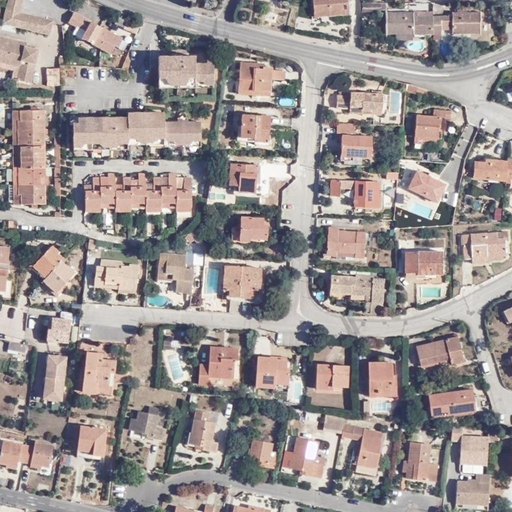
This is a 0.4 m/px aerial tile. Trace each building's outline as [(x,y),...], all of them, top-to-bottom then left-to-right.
[(24,0),(9,0),(3,24),(50,36),(53,22),(21,14),(24,0)] [(351,11),(349,0),(316,0),(318,14),(351,11)] [(455,11),(455,14),(455,24),(455,33),(472,32),(483,32),(482,10),(455,11)] [(122,38),(74,11),(68,21),(78,26),(74,33),(111,52),(115,44),(117,46),(122,38)] [(415,33),(415,15),(415,12),(387,13),(386,34),(398,34),(415,33)] [(455,24),(455,14),(443,15),(443,23),(455,24)] [(443,23),(443,15),(415,15),(415,33),(443,33),(443,23)] [(118,23),(123,26),(127,18),(121,16),(118,23)] [(138,32),(142,23),(127,18),(123,26),(138,32)] [(28,44),(0,37),(0,50),(4,52),(1,62),(23,67),(18,82),(31,85),(39,53),(26,50),(28,44)] [(192,59),(170,58),(170,66),(156,66),(156,82),(162,83),(165,86),(182,87),(186,83),(200,83),(202,87),(210,87),(210,65),(204,65),(193,65),(192,59)] [(246,67),(246,61),(237,60),(235,86),(265,88),(266,79),(278,79),(279,72),(266,71),(266,68),(259,68),(246,67)] [(46,83),(59,83),(59,69),(46,69),(46,83)] [(415,90),(417,84),(405,80),(405,87),(415,90)] [(265,88),(235,86),(235,92),(265,94),(265,88)] [(359,103),(381,103),(381,88),(348,88),(348,91),(334,92),(333,101),(347,102),(347,108),(359,108),(359,103)] [(432,110),(417,109),(414,131),(437,133),(438,122),(442,123),(442,112),(451,113),(451,107),(433,105),(432,110)] [(20,124),(20,113),(12,113),(11,124),(20,124)] [(44,113),(20,113),(20,124),(11,124),(11,132),(19,132),(18,150),(11,149),(11,170),(18,170),(18,186),(11,186),(11,195),(19,195),(19,205),(43,205),(43,186),(46,186),(47,177),(43,177),(44,141),(48,141),(47,133),(44,133),(44,113)] [(102,127),(74,127),(71,127),(71,148),(79,148),(81,144),(96,145),(99,148),(115,147),(128,139),(137,143),(150,143),(153,140),(162,140),(162,142),(170,142),(172,145),(188,145),(191,141),(197,141),(197,124),(161,123),(161,114),(148,114),(148,122),(139,122),(138,114),(124,114),(124,119),(111,119),(111,127),(102,127)] [(267,116),(238,115),(238,137),(255,138),(255,143),(265,144),(267,116)] [(74,119),(74,127),(102,127),(102,119),(74,119)] [(102,119),(102,127),(111,127),(111,119),(102,119)] [(339,153),(350,154),(369,155),(371,135),(341,133),(339,153)] [(474,175),(506,178),(506,176),(508,157),(486,155),(486,158),(475,157),(474,175)] [(251,173),(256,173),(257,173),(257,165),(227,164),(226,185),(235,185),(235,191),(251,192),(251,182),(251,173)] [(416,168),(407,185),(422,191),(419,195),(436,204),(445,184),(416,168)] [(115,203),(115,183),(115,178),(108,178),(107,182),(107,185),(100,185),(99,207),(104,207),(104,203),(115,203)] [(145,202),(145,178),(131,178),(131,184),(131,205),(135,205),(135,202),(145,202)] [(159,205),(161,178),(145,178),(145,202),(145,209),(145,213),(149,213),(150,209),(159,209),(159,205)] [(161,178),(159,205),(175,205),(176,181),(176,178),(161,178)] [(379,180),(330,178),(329,194),(339,194),(339,187),(355,187),(354,205),(379,206),(380,195),(378,195),(379,180)] [(96,181),(91,181),(91,193),(86,193),(85,210),(99,210),(99,207),(100,185),(96,185),(96,181)] [(190,206),(190,182),(176,181),(175,205),(174,209),(179,210),(179,207),(189,207),(188,206),(190,206)] [(131,184),(115,183),(115,203),(115,206),(119,206),(119,205),(131,205),(131,184)] [(11,204),(19,205),(19,195),(11,195),(11,204)] [(262,226),(262,218),(240,217),(240,227),(228,227),(227,241),(249,242),(250,237),(267,237),(267,226),(262,226)] [(343,225),(327,224),(326,254),(336,254),(336,250),(354,251),(354,256),(365,257),(366,230),(343,229),(343,225)] [(209,255),(209,250),(193,230),(189,232),(209,255)] [(485,257),(503,257),(507,256),(506,239),(498,239),(498,234),(464,235),(466,261),(474,261),(474,267),(485,266),(485,263),(485,257)] [(97,241),(89,240),(88,251),(96,251),(97,241)] [(11,244),(0,243),(0,287),(7,288),(11,244)] [(160,250),(159,245),(148,248),(148,254),(160,250)] [(53,247),(36,266),(49,279),(47,281),(59,293),(79,273),(73,267),(71,269),(64,263),(67,260),(53,247)] [(189,267),(189,255),(189,252),(181,252),(180,256),(161,256),(160,276),(174,277),(181,277),(180,293),(195,294),(196,267),(189,267)] [(443,253),(405,253),(405,273),(417,273),(417,275),(443,275),(443,253)] [(197,255),(189,255),(189,267),(196,267),(197,255)] [(101,266),(96,266),(95,284),(122,286),(121,290),(137,291),(140,267),(131,266),(131,269),(123,268),(124,262),(102,261),(101,266)] [(265,268),(227,266),(226,290),(232,291),(232,297),(244,298),(244,290),(253,291),(263,291),(265,268)] [(357,279),(333,278),(332,296),(364,297),(364,301),(373,301),(373,304),(383,305),(385,280),(374,279),(373,282),(357,281),(357,279)] [(191,307),(191,295),(176,295),(176,283),(173,283),(173,307),(191,307)] [(253,291),(244,290),(244,298),(252,298),(253,291)] [(70,317),(53,315),(52,322),(49,321),(47,340),(68,342),(70,317)] [(71,340),(78,340),(80,325),(72,324),(71,340)] [(458,339),(419,348),(422,364),(450,356),(451,363),(463,360),(458,339)] [(11,341),(9,348),(25,351),(26,344),(11,341)] [(238,349),(210,347),(209,366),(200,365),(198,385),(209,385),(209,377),(234,379),(238,379),(240,362),(237,361),(238,349)] [(98,362),(100,353),(88,351),(83,390),(97,392),(97,387),(109,388),(111,373),(116,374),(117,359),(104,358),(102,358),(102,362),(98,362)] [(65,356),(48,354),(43,397),(60,399),(65,356)] [(255,393),(273,394),(273,386),(287,387),(289,359),(273,358),(273,354),(257,354),(255,393)] [(331,382),(331,386),(346,387),(349,364),(317,362),(316,381),(331,382)] [(368,391),(395,391),(396,381),(392,382),(392,362),(368,362),(368,391)] [(302,399),(302,381),(294,381),(294,399),(302,399)] [(331,390),(331,386),(331,382),(316,381),(316,388),(331,390)] [(273,386),(273,394),(286,395),(287,387),(273,386)] [(471,388),(427,395),(430,416),(473,410),(471,388)] [(138,420),(131,419),(129,430),(142,433),(141,435),(161,439),(163,427),(156,426),(159,408),(149,405),(148,412),(140,411),(138,420)] [(207,411),(196,409),(190,441),(194,442),(193,447),(215,451),(217,440),(210,439),(214,422),(206,420),(207,411)] [(354,425),(344,424),(341,437),(352,438),(354,425)] [(451,424),(449,439),(459,439),(457,462),(485,463),(486,447),(480,447),(480,444),(481,436),(459,434),(459,425),(451,424)] [(94,450),(94,452),(103,453),(106,428),(82,425),(79,448),(94,450)] [(366,428),(354,425),(352,438),(362,440),(359,462),(377,465),(383,433),(365,430),(366,428)] [(481,436),(480,444),(498,444),(498,433),(481,433),(481,436)] [(320,438),(298,434),(292,466),(300,467),(300,472),(320,476),(323,461),(316,460),(320,438)] [(273,438),(253,435),(249,457),(255,459),(255,463),(274,467),(276,453),(271,452),(273,438)] [(21,459),(32,461),(44,463),(50,464),(54,444),(35,441),(34,445),(5,440),(1,460),(8,461),(20,464),(21,459)] [(430,442),(410,440),(408,440),(406,458),(405,470),(405,477),(435,480),(437,462),(428,461),(430,442)] [(93,458),(94,452),(94,450),(79,448),(78,457),(93,458)] [(19,470),(20,464),(8,461),(7,468),(19,470)] [(44,463),(32,461),(30,467),(43,469),(44,463)] [(375,475),(377,465),(359,462),(357,472),(375,475)] [(465,480),(454,479),(453,503),(486,504),(487,473),(473,472),(473,478),(465,478),(465,480)] [(209,511),(211,506),(203,504),(201,511),(191,510),(192,506),(174,503),(172,511),(209,511)]
